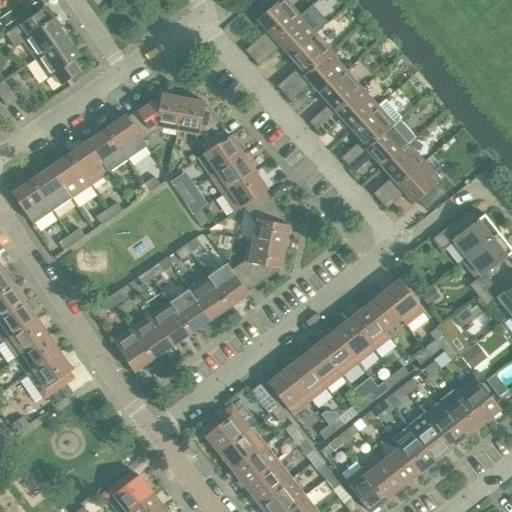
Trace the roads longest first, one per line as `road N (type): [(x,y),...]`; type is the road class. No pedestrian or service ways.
road 1 (residential): [(152,435),(395,246)]
road 2 (residential): [(395,246),(199,20)]
road 3 (residential): [(152,435),(0,220)]
road 4 (residential): [(511,217),(479,179),(395,246)]
road 5 (residential): [(0,151),(122,72)]
